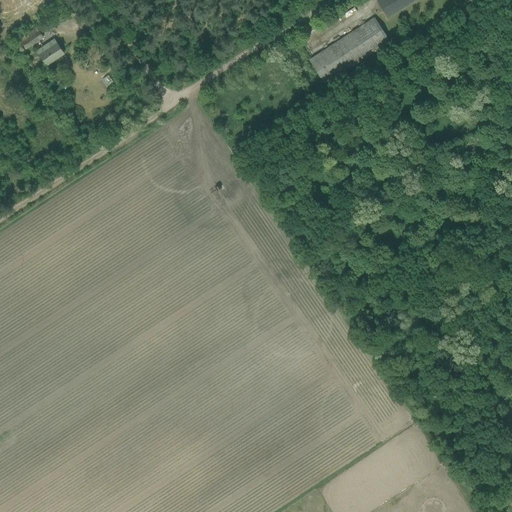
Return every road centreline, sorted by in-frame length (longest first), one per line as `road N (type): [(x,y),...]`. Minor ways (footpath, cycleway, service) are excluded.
road 1 (track): [(170,103),(0,218)]
road 2 (track): [(170,103),(328,0)]
road 3 (track): [(100,0),(170,103)]
